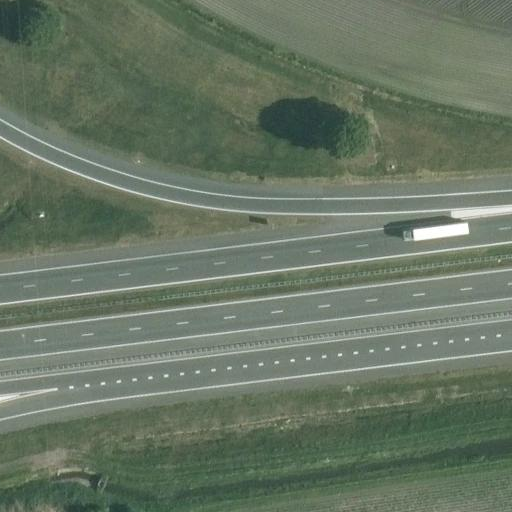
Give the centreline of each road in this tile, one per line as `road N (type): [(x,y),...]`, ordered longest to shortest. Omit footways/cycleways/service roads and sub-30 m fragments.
road 1 (motorway): [(511,208),(217,202),(83,169),(0,128)]
road 2 (motorway): [(511,228),(0,290)]
road 3 (motorway): [(0,346),(511,285)]
road 4 (motorway): [(57,380),(511,326)]
